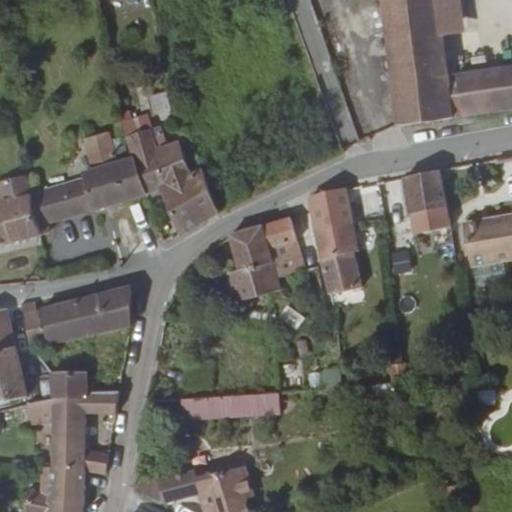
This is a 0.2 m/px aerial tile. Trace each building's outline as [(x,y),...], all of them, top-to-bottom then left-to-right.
[(379,0),(396,128),(451,124),(434,0),(379,0)] [(461,123),(455,78),(466,76),(455,0),(434,0),(451,124),(461,123)] [(455,78),(461,123),(511,115),(511,69),(466,76),(455,78)] [(153,117),(173,113),(168,90),(149,95),(153,117)] [(191,144),(186,130),(176,132),(177,137),(179,147),(191,144)] [(37,226),(45,224),(88,213),(143,199),(136,170),(119,174),(111,139),(87,144),(94,176),(83,178),(86,183),(59,190),(57,182),(46,185),(48,193),(31,197),(37,226)] [(162,194),(178,238),(217,215),(210,195),(202,174),(189,178),(183,159),(160,165),(155,142),(131,147),(136,170),(143,199),(146,197),(162,194)] [(504,195),(511,193),(511,158),(498,160),(504,195)] [(440,220),(441,224),(450,223),(441,174),(403,182),(409,218),(435,214),(435,221),(440,220)] [(0,247),(38,238),(49,235),(45,224),(37,226),(31,197),(26,175),(0,181),(0,194),(2,203),(0,203),(0,247)] [(351,204),(345,204),(344,195),(308,202),(310,217),(314,237),(350,229),(355,228),(353,219),(349,220),(348,215),(354,213),(351,204)] [(293,276),(286,247),(294,244),(288,223),(261,230),(274,281),(293,276)] [(355,260),(350,229),(314,237),(328,295),(339,295),(359,294),(352,260),(355,260)] [(478,279),(511,273),(511,229),(468,237),(475,280),(478,279)] [(236,306),(264,300),(266,311),(281,307),(274,281),(261,230),(227,239),(237,274),(229,276),(236,306)] [(68,279),(63,248),(43,253),(36,254),(44,282),(68,279)] [(409,251),(391,253),(394,275),(412,273),(409,251)] [(507,274),(478,279),(480,294),(477,294),(479,301),(481,303),(489,302),(488,300),(503,297),(503,300),(511,298),(511,296),(511,290),(511,288),(509,289),(507,274)] [(32,304),(23,307),(29,349),(129,327),(130,290),(34,314),(32,304)] [(0,401),(16,397),(24,394),(8,319),(5,311),(0,312),(0,401)] [(226,330),(251,334),(252,327),(228,323),(226,330)] [(251,334),(268,336),(267,330),(252,327),(251,334)] [(212,390),(216,364),(189,360),(186,386),(212,390)] [(410,368),(380,372),(382,388),(413,386),(410,368)] [(92,383),(79,383),(78,375),(49,374),(50,401),(94,398),(92,383)] [(495,392),(477,391),(477,405),(494,406),(495,392)] [(280,393),(181,397),(181,420),(281,416),(280,393)] [(116,415),(119,396),(94,398),(50,401),(26,403),(24,404),(25,417),(28,417),(29,426),(50,426),(51,471),(83,472),(106,476),(109,458),(84,457),(85,415),(116,415)] [(197,496),(203,511),(241,511),(237,502),(244,500),(232,469),(225,472),(223,467),(184,479),(181,472),(149,482),(151,489),(142,493),(144,500),(157,507),(163,505),(197,496)] [(82,511),(83,472),(51,471),(48,471),(47,488),(40,488),(40,496),(23,494),(23,511),(82,511)]
